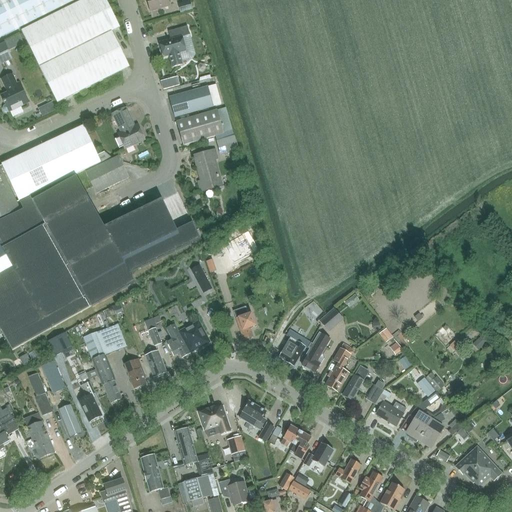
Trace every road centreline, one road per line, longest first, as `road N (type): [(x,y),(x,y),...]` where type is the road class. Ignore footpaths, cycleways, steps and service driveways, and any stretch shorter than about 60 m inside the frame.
road 1 (residential): [(30,505),(232,367),(260,374),(469,499),(491,501),(511,488)]
road 2 (unclassified): [(123,0),(146,81),(19,140),(0,136)]
